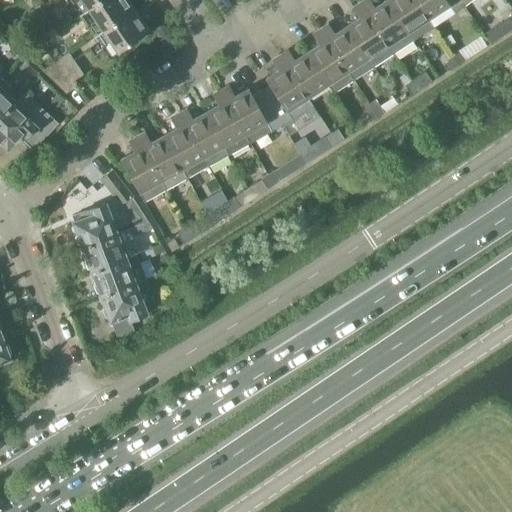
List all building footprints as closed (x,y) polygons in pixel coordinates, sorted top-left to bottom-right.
[(70,0),(80,14),(100,0),(70,0)] [(95,36),(134,9),(128,0),(100,0),(80,14),(95,36)] [(393,53),(414,40),(387,0),(386,0),(374,8),(371,3),(363,8),(393,53)] [(433,27),(428,19),(415,0),(387,0),(414,40),(433,27)] [(454,14),(466,5),(462,0),(415,0),(428,19),(449,6),(454,14)] [(31,11),(38,21),(47,16),(40,6),(31,11)] [(373,67),(393,53),(363,8),(356,13),(359,18),(346,26),(373,67)] [(134,9),(95,36),(110,58),(149,31),(134,9)] [(353,80),(373,67),(346,26),(334,34),(331,29),(323,34),(348,71),(353,80)] [(46,32),(53,43),(61,37),(54,27),(46,32)] [(328,85),(348,71),(323,34),(315,39),(319,44),(306,52),(328,85)] [(458,65),(465,60),(458,50),(451,55),(453,58),(458,65)] [(307,98),(328,85),(306,52),(294,60),(291,55),(283,60),(307,98)] [(76,87),(77,86),(73,82),(84,75),(69,53),(57,61),(73,83),(76,87)] [(448,71),(458,65),(453,58),(443,65),(448,71)] [(287,111),(307,98),(283,60),(275,66),(278,70),(265,79),(270,85),(261,90),(281,126),(292,120),(287,111)] [(76,87),(73,83),(57,61),(43,71),(66,93),(76,87)] [(418,91),(431,82),(425,72),(412,81),(418,91)] [(411,95),(418,91),(412,81),(404,85),(411,95)] [(0,118),(15,103),(17,100),(0,84),(0,118)] [(281,126),(261,90),(252,95),(248,89),(234,96),(231,91),(223,96),(245,135),(250,143),(281,126)] [(224,146),(245,135),(223,96),(215,100),(218,105),(205,112),(224,146)] [(29,136),(38,125),(15,103),(0,118),(0,141),(7,148),(24,132),(29,136)] [(377,117),(384,113),(377,103),(371,107),(377,117)] [(371,122),(377,117),(371,107),(364,112),(371,122)] [(229,155),(224,146),(205,112),(192,119),(189,114),(181,119),(208,167),(229,155)] [(187,178),(208,167),(181,119),(173,123),(176,128),(164,135),(182,169),(187,178)] [(337,143),(344,139),(338,129),(331,133),(337,143)] [(331,148),(337,143),(331,133),(324,138),(331,148)] [(161,181),(182,169),(164,135),(150,143),(147,138),(139,142),(161,181)] [(166,190),(161,181),(139,142),(131,147),(134,152),(120,159),(144,202),(166,190)] [(112,170),(101,179),(122,205),(132,197),(112,170)] [(274,185),(281,181),(274,171),(267,175),(274,185)] [(267,189),(274,185),(267,175),(261,179),(267,189)] [(234,211),(240,207),(234,197),(227,201),(234,211)] [(227,216),(234,211),(227,201),(220,206),(227,216)] [(82,246),(117,233),(105,203),(92,208),(94,214),(73,222),(77,232),(74,236),(78,244),(82,246)] [(146,233),(153,229),(149,221),(132,228),(135,236),(145,231),(146,233)] [(193,238),(200,234),(193,223),(187,228),(193,238)] [(187,242),(193,238),(187,228),(180,232),(187,242)] [(92,270),(129,256),(120,232),(117,233),(82,246),(86,257),(84,261),(86,268),(91,269),(92,270)] [(144,260),(155,256),(153,248),(141,253),(144,260)] [(137,253),(129,256),(92,270),(96,280),(93,285),(96,292),(100,293),(101,294),(138,281),(146,278),(137,253)] [(129,320),(147,313),(138,292),(142,291),(138,281),(101,294),(105,305),(102,309),(105,317),(109,318),(110,320),(127,314),(129,320)] [(0,361),(9,358),(8,356),(11,352),(9,345),(4,343),(0,333),(0,361)]
